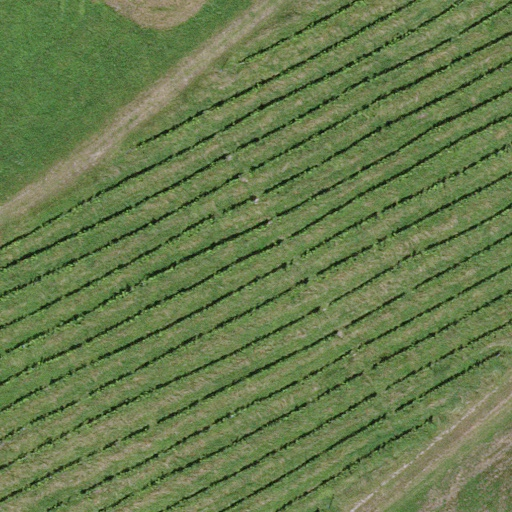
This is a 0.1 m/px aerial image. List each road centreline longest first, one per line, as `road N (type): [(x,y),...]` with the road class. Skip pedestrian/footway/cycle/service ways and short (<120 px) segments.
road 1 (track): [(0,208),(266,0)]
road 2 (track): [(511,392),(360,511)]
